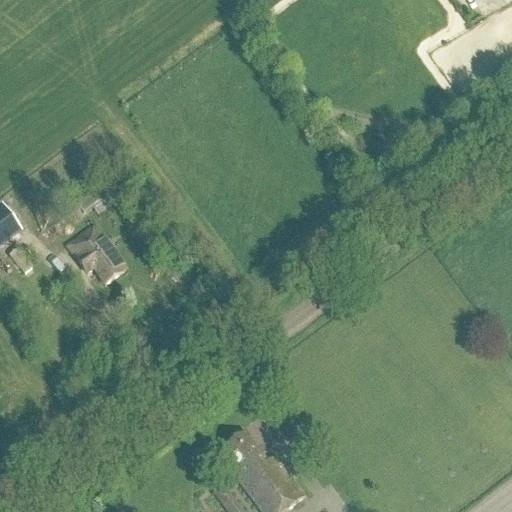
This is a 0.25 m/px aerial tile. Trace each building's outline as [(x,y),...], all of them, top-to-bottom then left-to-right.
[(107,200),(99,189),(74,207),(82,219),(107,200)] [(2,210),(0,211),(0,250),(21,236),(2,210)] [(95,230),(68,251),(88,278),(94,274),(106,290),(127,274),(95,230)] [(32,272),(17,253),(9,260),(24,279),(32,272)] [(222,456),(236,474),(232,477),(257,511),(289,511),(305,500),(275,461),(267,467),(246,438),(222,456)] [(240,511),(225,491),(213,500),(222,511),(240,511)]
